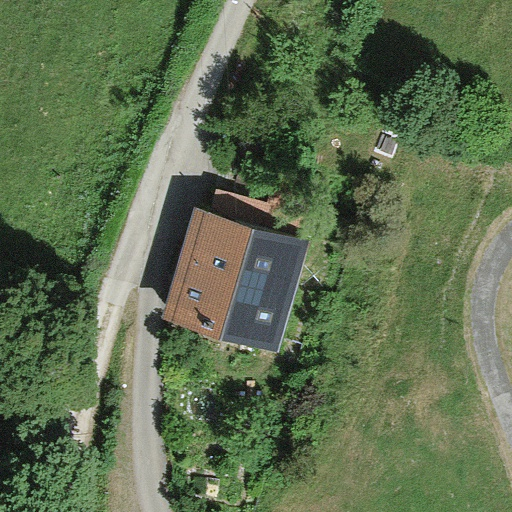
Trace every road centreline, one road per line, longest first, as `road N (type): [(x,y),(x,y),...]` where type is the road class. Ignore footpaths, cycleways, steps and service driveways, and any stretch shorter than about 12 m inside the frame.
road 1 (residential): [(245,0),(191,125),(161,226),(148,406),(156,511)]
road 2 (track): [(58,511),(118,279),(138,238),(161,226)]
road 3 (residential): [(511,408),(483,330),(495,270),(511,241)]
